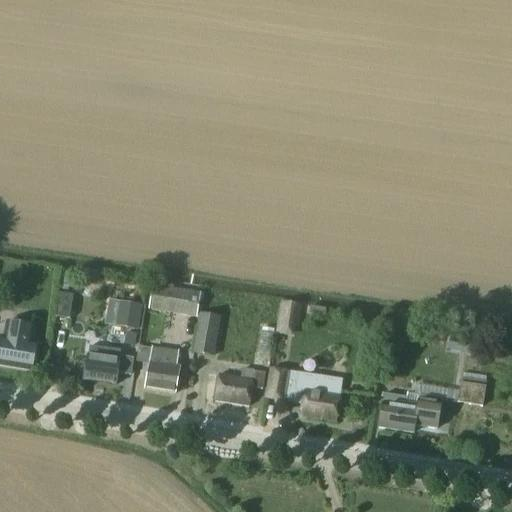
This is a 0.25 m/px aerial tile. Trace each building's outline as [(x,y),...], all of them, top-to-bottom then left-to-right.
[(148,310),(196,318),(200,294),(152,286),(148,310)] [(70,320),(73,297),(58,295),(55,318),(70,320)] [(280,302),(276,334),(295,337),(296,327),(299,328),(302,306),(280,302)] [(118,318),(116,327),(133,329),(136,330),(140,306),(137,306),(126,304),(124,319),(118,318)] [(200,315),(192,354),(213,358),(220,319),(200,315)] [(0,336),(0,366),(31,372),(36,344),(33,344),(36,327),(6,322),(3,337),(0,336)] [(84,381),(114,387),(116,374),(130,376),(132,361),(119,359),(120,354),(104,352),(102,360),(90,358),(90,357),(88,357),(84,381)] [(152,352),(144,392),(174,397),(179,370),(175,369),(177,357),(152,352)] [(250,409),(255,377),(209,369),(204,401),(250,409)] [(334,420),(337,400),(339,400),(342,381),(270,369),(264,400),(305,406),(303,416),(334,420)] [(485,388),(460,384),(457,403),(482,407),(485,388)] [(413,435),(414,427),(437,431),(441,404),(440,404),(441,401),(420,397),(418,406),(406,404),(407,399),(384,395),(382,405),(381,405),(377,429),(413,435)]
